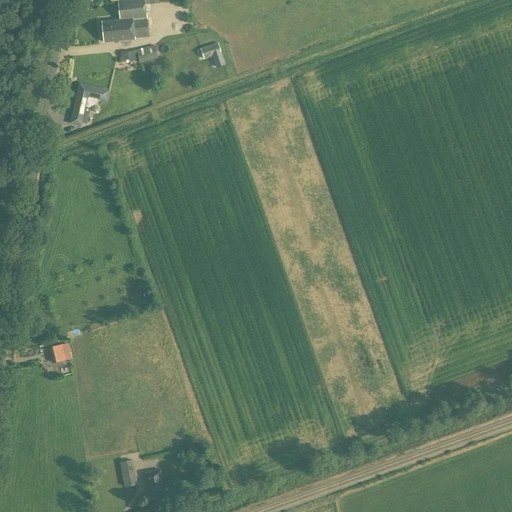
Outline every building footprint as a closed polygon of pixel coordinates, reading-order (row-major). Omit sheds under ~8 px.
[(124,0),(118,1),(119,21),(102,22),(104,42),(134,39),(149,37),(145,5),(159,3),(158,0),(124,0)] [(204,59),(221,54),(218,43),(200,48),(204,59)] [(129,61),(138,58),(139,62),(158,58),(155,45),(127,52),(127,51),(120,51),(121,62),(129,61)] [(79,84),(75,102),(70,123),(81,126),(85,107),(89,107),(96,103),(97,99),(106,101),(108,91),(79,84)] [(65,361),(61,346),(50,349),(54,364),(65,361)] [(124,487),(138,485),(133,460),(120,463),(124,487)] [(149,492),(163,490),(160,472),(145,474),(149,492)]
